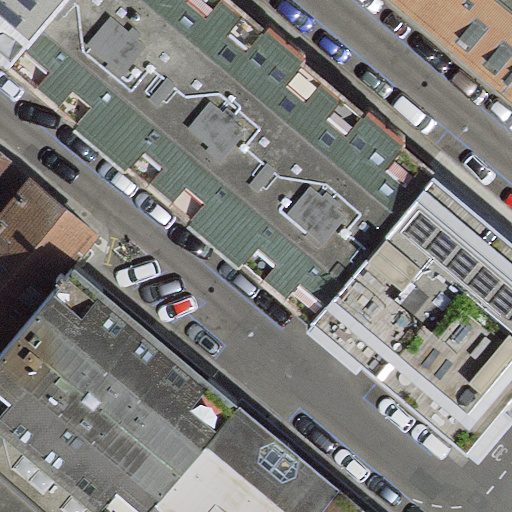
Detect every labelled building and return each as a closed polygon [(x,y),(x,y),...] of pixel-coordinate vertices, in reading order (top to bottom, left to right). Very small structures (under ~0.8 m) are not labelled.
[(0,0),(0,49),(11,59),(61,0),(0,0)] [(366,251),(435,169),(233,0),(61,0),(11,59),(314,313),(366,251)] [(511,0),(401,0),(501,82),(511,68),(511,0)] [(511,68),(501,82),(511,91),(511,68)] [(0,148),(0,174),(13,159),(0,148)] [(435,169),(366,251),(447,319),(511,239),(511,227),(466,191),(464,194),(435,169)] [(34,175),(0,215),(0,353),(74,267),(102,234),(34,175)] [(314,313),(310,317),(454,439),(486,435),(511,403),(511,239),(447,319),(366,251),(314,313)] [(74,267),(0,353),(0,408),(121,511),(141,511),(237,404),(74,267)] [(378,511),(243,398),(237,404),(141,511),(378,511)] [(121,511),(0,408),(0,471),(47,511),(121,511)] [(47,511),(0,471),(0,511),(47,511)]
